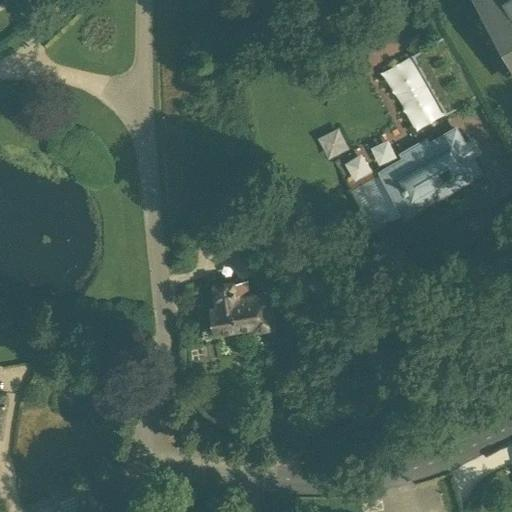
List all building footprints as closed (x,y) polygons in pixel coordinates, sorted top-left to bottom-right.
[(511,0),(488,0),(501,22),(495,26),(511,56),(511,0)] [(393,32),(381,10),(355,21),(361,44),(393,32)] [(369,239),(395,223),(399,229),(479,179),(470,164),(479,159),(469,143),(461,147),(452,132),(423,149),(420,145),(392,163),(394,166),(369,182),(371,184),(345,200),(369,239)] [(342,177),(365,165),(354,144),(331,155),(342,177)] [(262,258),(237,231),(215,251),(241,279),(262,258)] [(274,326),(268,294),(250,297),(247,281),(232,283),(232,282),(213,285),(217,307),(210,308),(214,332),(252,326),(254,329),(274,326)] [(305,422),(297,424),(299,431),(306,430),(305,422)]
